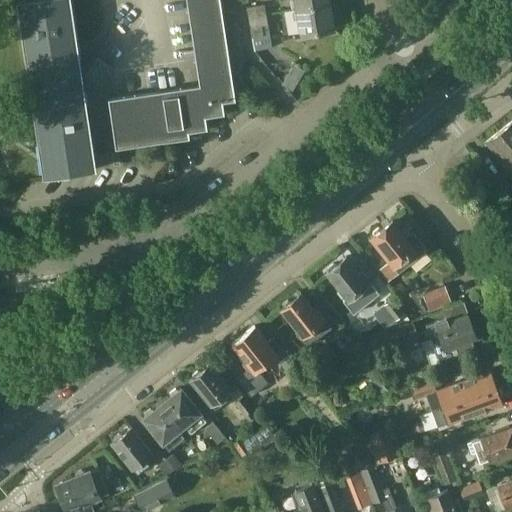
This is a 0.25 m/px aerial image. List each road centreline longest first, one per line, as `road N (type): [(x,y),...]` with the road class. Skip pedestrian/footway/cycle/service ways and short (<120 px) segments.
road 1 (primary): [(84,394),(511,48)]
road 2 (residential): [(398,54),(170,231),(143,245),(0,269)]
road 3 (residential): [(84,394),(109,410),(411,169)]
road 4 (residential): [(511,334),(466,236),(411,169)]
road 5 (residential): [(411,169),(511,87)]
